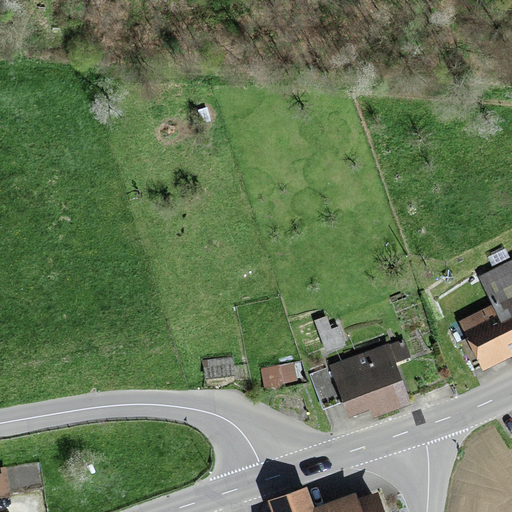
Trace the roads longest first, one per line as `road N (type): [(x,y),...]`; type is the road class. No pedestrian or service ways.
road 1 (track): [(0,68),(511,96)]
road 2 (tertiary): [(0,423),(117,405),(210,412),(241,429),(265,480)]
road 3 (tertiary): [(265,480),(422,427)]
